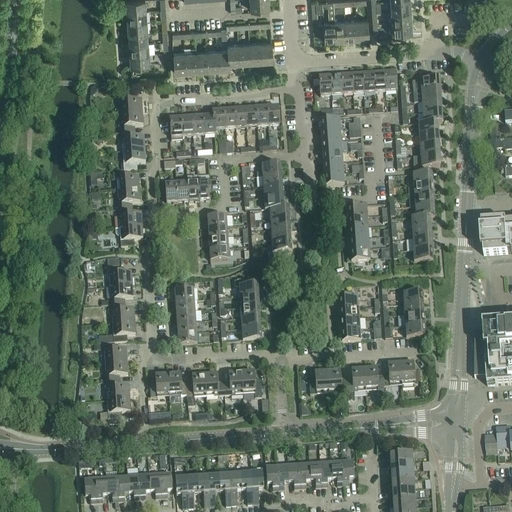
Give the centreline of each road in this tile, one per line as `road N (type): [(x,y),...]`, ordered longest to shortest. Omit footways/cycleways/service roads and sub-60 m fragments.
road 1 (unclassified): [(36,450),(284,433)]
road 2 (residential): [(305,156),(311,197),(370,202),(369,177),(379,176),(375,117)]
road 3 (residential): [(155,213),(214,211),(228,188),(230,162),(305,156)]
road 4 (residential): [(294,62),(436,52),(478,59)]
road 5 (unclassified): [(284,433),(453,422)]
road 6 (residential): [(155,213),(155,245),(145,258),(152,360)]
road 7 (unclassified): [(453,422),(464,272)]
road 8 (residential): [(279,359),(418,352)]
road 9 (residential): [(164,103),(295,89)]
road 10 (residential): [(152,360),(279,359)]
road 11 (tertiary): [(0,123),(13,0)]
